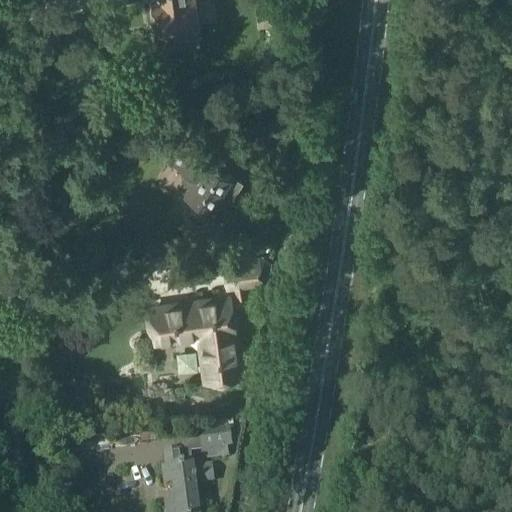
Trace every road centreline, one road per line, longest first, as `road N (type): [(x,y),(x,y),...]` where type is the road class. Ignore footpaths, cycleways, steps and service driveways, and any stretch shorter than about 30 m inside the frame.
road 1 (primary): [(299,511),(376,0)]
road 2 (secondary): [(13,511),(0,387)]
